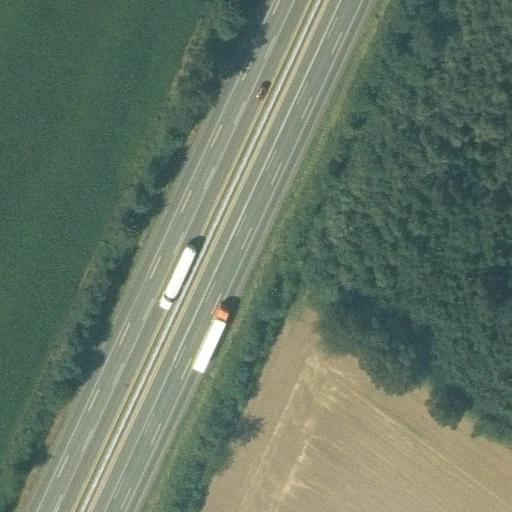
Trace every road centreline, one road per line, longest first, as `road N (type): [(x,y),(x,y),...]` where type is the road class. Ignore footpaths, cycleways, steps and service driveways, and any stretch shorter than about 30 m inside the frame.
road 1 (motorway): [(292,0),(53,511)]
road 2 (motorway): [(115,511),(352,0)]
